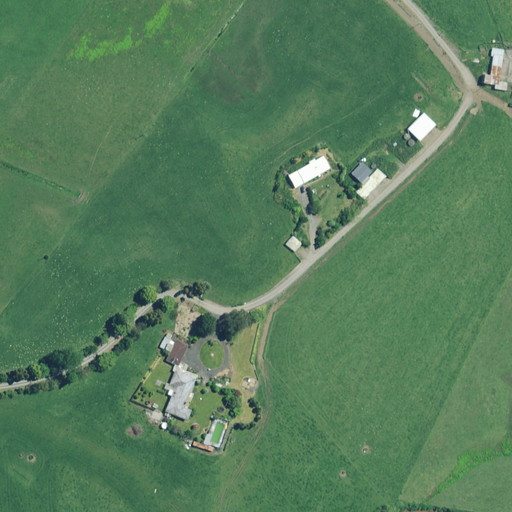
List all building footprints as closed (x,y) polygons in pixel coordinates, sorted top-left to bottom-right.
[(493,86),(493,89),(504,91),(506,81),(498,80),(502,50),(490,48),(489,56),(491,56),(489,74),(481,73),(479,84),(493,86)] [(434,125),(422,113),(406,129),(418,141),(434,125)] [(407,132),(400,137),(409,148),(415,143),(407,132)] [(329,168),(322,156),(287,176),(294,188),(329,168)] [(370,172),(360,163),(350,174),(360,183),(370,172)] [(384,177),(376,169),(355,192),(363,200),(384,177)] [(300,243),(291,236),(284,244),(293,252),(300,243)] [(158,348),(170,353),(166,361),(178,366),(186,346),(179,343),(163,336),(158,348)] [(196,376),(174,367),(167,384),(166,388),(168,389),(166,394),(171,396),(164,412),(186,421),(190,411),(183,408),(196,376)] [(206,431),(202,445),(193,442),(191,445),(210,452),(212,448),(207,446),(211,433),(206,431)]
